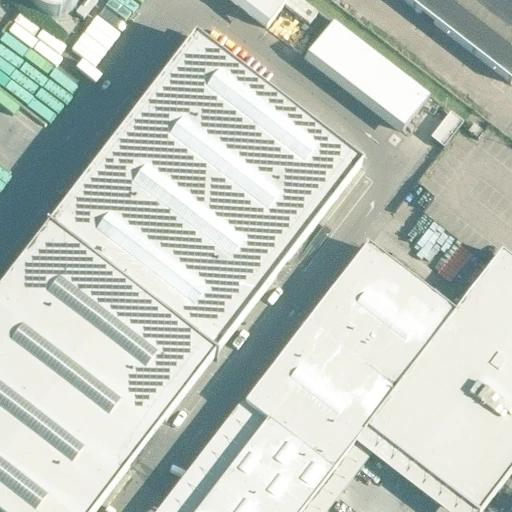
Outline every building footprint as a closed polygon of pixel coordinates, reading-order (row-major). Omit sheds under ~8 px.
[(27,0),(28,3),(30,7),(33,11),(37,14),(41,17),(46,19),(50,20),(55,20),(60,19),(65,17),(69,14),(72,11),(75,7),(78,3),(78,0),(27,0)] [(98,2),(95,0),(86,0),(75,16),(83,22),(98,2)] [(226,0),(266,30),(285,6),(289,0),(226,0)] [(289,0),(285,6),(305,21),(313,11),(298,0),(289,0)] [(511,83),(511,0),(400,0),(511,85),(511,83)] [(104,50),(123,25),(111,16),(92,41),(104,50)] [(328,37),(302,74),(404,147),(430,111),(328,37)] [(0,294),(0,511),(98,511),(214,362),(216,364),(217,363),(215,361),(360,171),(193,43),(48,232),(45,231),(44,232),(47,234),(0,294)] [(76,52),(67,73),(86,82),(96,61),(76,52)] [(443,151),(460,128),(463,126),(450,116),(430,141),(443,151)] [(305,511),(366,434),(454,318),(366,250),(324,305),(244,410),(267,428),(201,511),(305,511)] [(511,266),(500,257),(454,318),(366,434),(467,511),(483,511),(511,475),(511,266)]
